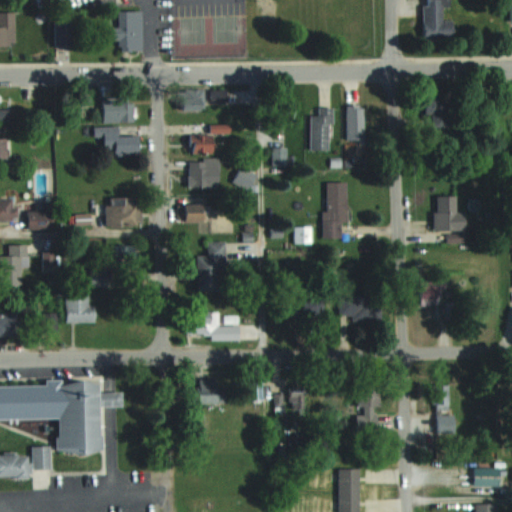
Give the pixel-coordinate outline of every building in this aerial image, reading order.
[(448,7),(448,0),(421,0),(421,37),(451,37),(451,19),(441,19),(441,7),(448,7)] [(142,11),(117,11),(117,27),(105,27),(105,41),(119,41),(119,51),(141,51),(142,11)] [(0,46),(14,46),(14,13),(0,12),(0,46)] [(70,22),(56,22),(56,46),(70,46),(70,22)] [(133,98),(101,99),(102,122),(133,122),(133,98)] [(182,110),(202,110),(202,98),(182,98),(182,110)] [(346,141),(363,141),(363,104),(346,104),(346,141)] [(429,104),(429,127),(445,127),(445,104),(429,104)] [(292,124),(295,109),(274,105),(271,119),(292,124)] [(310,149),(332,149),(332,108),(310,108),(310,149)] [(114,154),(139,154),(139,136),(118,136),(118,128),(94,128),(94,137),(102,137),(102,148),(114,148),(114,154)] [(213,135),(190,135),(190,153),(213,153),(213,135)] [(287,147),(272,147),(272,166),(287,166),(287,147)] [(188,159),(188,187),(218,187),(218,159),(188,159)] [(257,174),(240,166),(232,182),(249,190),(257,174)] [(325,182),(325,237),(341,237),(341,223),(347,223),(347,182),(325,182)] [(453,196),(432,196),(432,229),(462,229),(462,211),(453,211),(453,196)] [(140,198),(106,197),(106,226),(139,226),(140,198)] [(0,221),(12,222),(12,199),(0,198),(0,221)] [(177,204),(177,221),(205,221),(205,204),(177,204)] [(56,228),(56,210),(26,210),(26,228),(56,228)] [(294,227),(294,243),(311,243),(311,226),(294,227)] [(196,291),(224,291),(224,241),(207,241),(207,255),(196,255),(196,291)] [(27,266),(27,243),(6,244),(7,255),(0,254),(0,285),(21,284),(20,266),(27,266)] [(113,261),(133,261),(133,246),(113,246),(113,261)] [(90,284),(106,284),(106,270),(90,270),(90,284)] [(418,280),(419,307),(437,306),(437,319),(455,319),(455,302),(445,302),(444,279),(418,280)] [(64,288),(64,322),(94,322),(94,306),(87,306),(87,288),(64,288)] [(282,317),(323,317),(323,289),(306,289),(306,296),(282,296),(282,317)] [(381,319),(381,296),(339,296),(339,319),(381,319)] [(218,311),(186,311),(186,337),(238,338),(239,325),(218,324),(218,311)] [(0,314),(0,336),(17,336),(16,314),(0,314)] [(198,379),(198,403),(227,403),(227,389),(217,389),(217,379),(198,379)] [(0,419),(57,419),(58,454),(101,453),(100,408),(122,407),(121,393),(99,393),(99,382),(46,383),(46,385),(0,386),(0,419)] [(378,382),(354,382),(354,410),(378,410),(378,382)] [(448,384),(430,384),(430,411),(448,411),(448,384)] [(305,409),(305,387),(290,387),(290,409),(305,409)] [(454,433),(454,415),(435,415),(435,433),(454,433)] [(50,446),(31,446),(31,470),(50,470),(50,446)] [(0,478),(29,478),(29,455),(0,455),(0,478)] [(498,467),(471,467),(471,485),(498,485),(498,467)] [(356,511),(357,469),(336,469),(336,511),(356,511)] [(495,511),(495,502),(473,502),(472,511),(495,511)]
